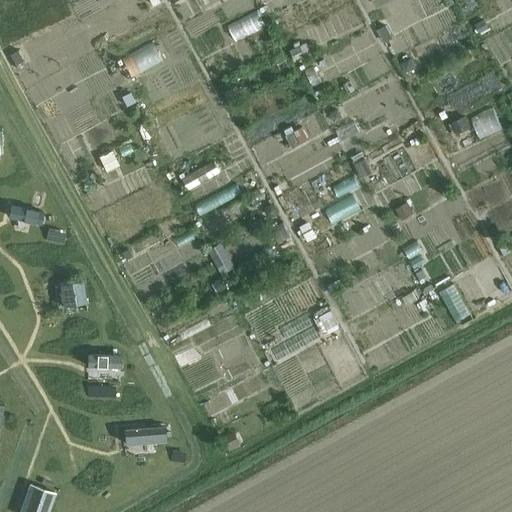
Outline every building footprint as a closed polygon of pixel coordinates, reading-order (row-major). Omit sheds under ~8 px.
[(165,0),(157,0),(153,3),(161,15),(172,9),(165,0)] [(182,13),(191,31),(200,27),(191,8),(182,13)] [(399,160),(388,169),(402,188),(414,180),(399,160)] [(307,235),(312,249),(326,245),(322,231),(307,235)] [(440,282),(445,293),(460,287),(455,275),(440,282)] [(497,309),(511,302),(511,284),(510,279),(488,288),(497,309)]
